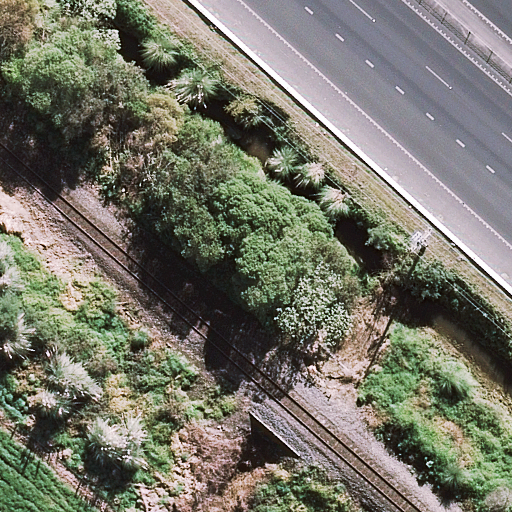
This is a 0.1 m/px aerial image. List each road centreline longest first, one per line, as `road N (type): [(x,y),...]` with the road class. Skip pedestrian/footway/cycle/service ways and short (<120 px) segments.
road 1 (motorway): [(511,218),(274,0)]
road 2 (motorway): [(511,127),(364,0)]
